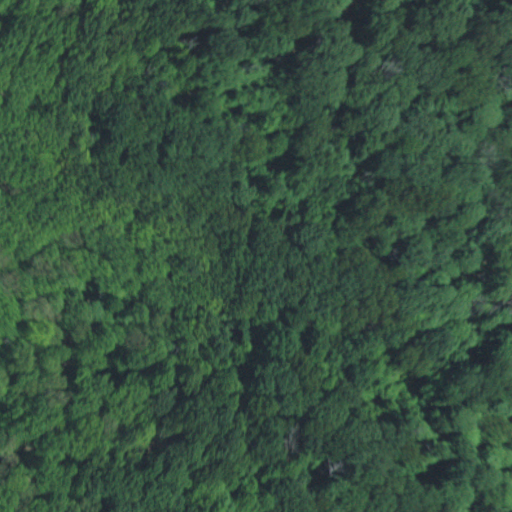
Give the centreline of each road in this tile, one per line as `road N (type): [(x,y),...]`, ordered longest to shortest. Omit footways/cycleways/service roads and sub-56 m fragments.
road 1 (track): [(433,511),(442,498),(414,300),(332,80),(337,0)]
road 2 (residential): [(414,0),(441,118),(469,151),(511,165)]
